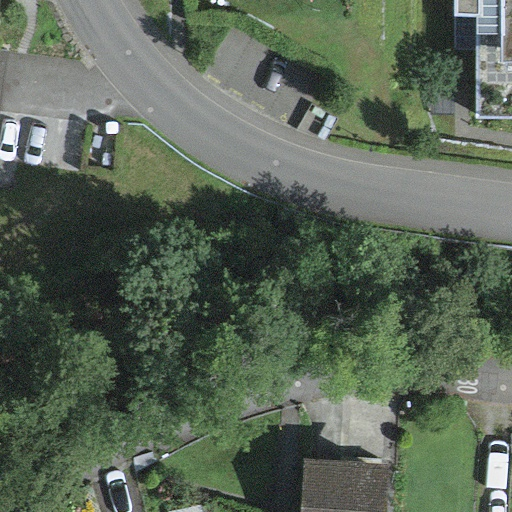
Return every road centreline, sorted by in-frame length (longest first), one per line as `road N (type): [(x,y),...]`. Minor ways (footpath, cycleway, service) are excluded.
road 1 (residential): [(511,383),(350,378),(269,393),(0,505)]
road 2 (residential): [(511,218),(393,203),(294,178),(201,132),(135,69),(88,0)]
